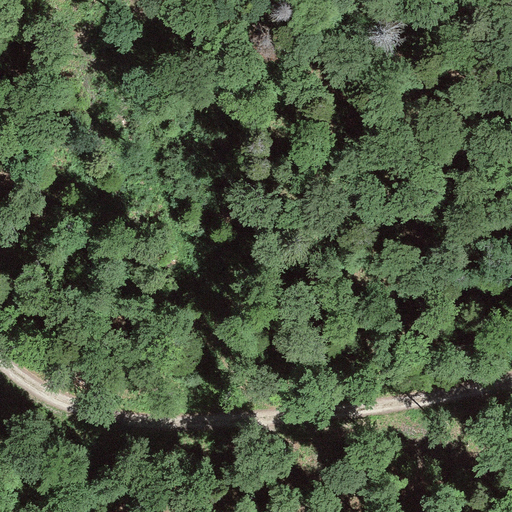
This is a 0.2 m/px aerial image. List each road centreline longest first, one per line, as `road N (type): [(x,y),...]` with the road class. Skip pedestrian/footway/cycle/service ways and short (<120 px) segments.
road 1 (track): [(511,382),(258,418)]
road 2 (track): [(258,418),(132,419),(77,409),(25,384)]
